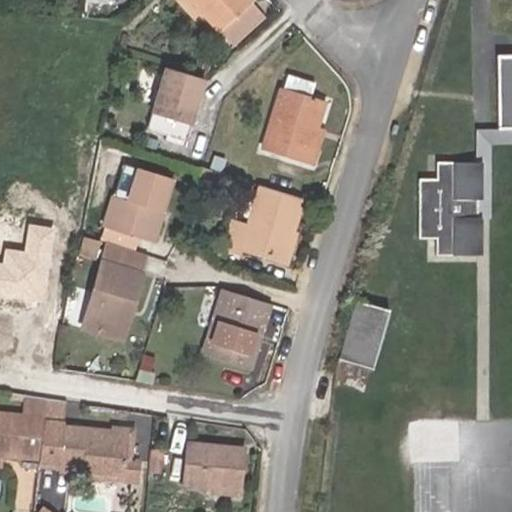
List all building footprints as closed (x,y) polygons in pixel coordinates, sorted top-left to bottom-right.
[(242,0),(181,0),(215,32),(246,3),(242,0)] [(228,47),(259,18),(246,3),(215,32),(228,47)] [(511,56),(497,57),(498,128),(511,128),(511,56)] [(198,81),(159,70),(141,131),(182,143),(198,81)] [(316,95),(320,80),(292,71),(287,85),(316,95)] [(306,140),(311,123),(320,96),(316,95),(287,85),(269,149),(310,162),(315,143),(306,140)] [(320,125),(311,123),(306,140),(315,143),(320,125)] [(111,193),(102,225),(104,225),(107,226),(135,235),(151,240),(170,177),(136,166),(126,198),(111,193)] [(438,183),(416,183),(415,241),(437,241),(437,256),(479,257),(478,166),(438,166),(438,183)] [(279,258),(298,195),(257,182),(245,223),(229,219),(221,245),(238,250),(239,246),(279,258)] [(2,267),(0,266),(0,295),(45,304),(58,226),(28,221),(23,251),(5,248),(2,267)] [(107,226),(104,225),(101,236),(132,245),(135,235),(107,226)] [(122,309),(129,311),(146,252),(105,240),(78,330),(113,340),(122,309)] [(246,364),(266,299),(219,284),(199,349),(246,364)] [(354,302),(338,359),(370,369),(387,313),(354,302)] [(120,342),(129,311),(122,309),(113,340),(120,342)] [(24,460),(40,462),(45,424),(0,417),(0,458),(23,462),(24,460)] [(40,462),(39,465),(61,468),(60,474),(125,484),(131,443),(65,433),(66,427),(45,424),(40,462)] [(211,490),(237,492),(240,453),(185,448),(181,486),(211,490)] [(136,490),(139,470),(127,468),(125,484),(124,488),(136,490)] [(236,502),(237,492),(211,490),(209,499),(236,502)] [(58,511),(42,503),(37,511),(58,511)]
